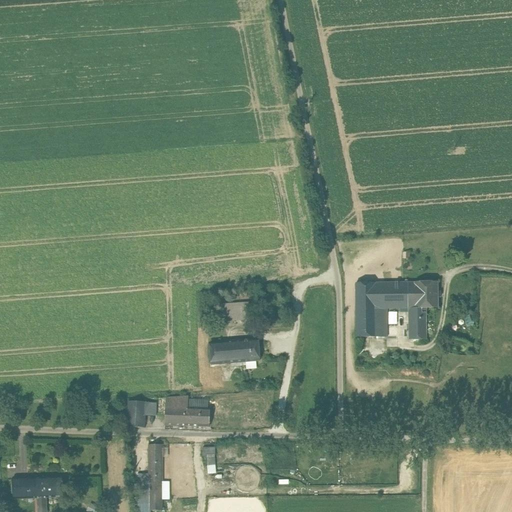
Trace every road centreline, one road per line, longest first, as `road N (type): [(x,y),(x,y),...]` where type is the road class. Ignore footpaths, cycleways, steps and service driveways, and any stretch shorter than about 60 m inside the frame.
road 1 (track): [(341,443),(342,263),(285,0)]
road 2 (track): [(0,427),(341,443)]
road 3 (track): [(276,440),(298,296),(310,279),(342,279)]
road 4 (unknown): [(340,255),(461,258),(511,284)]
road 5 (track): [(341,443),(487,450),(511,434)]
